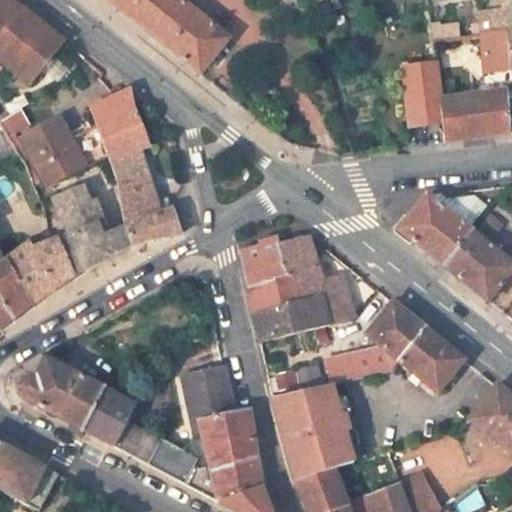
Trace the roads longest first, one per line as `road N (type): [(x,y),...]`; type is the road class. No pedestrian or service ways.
road 1 (residential): [(210,231),(290,511)]
road 2 (primary): [(511,359),(295,188)]
road 3 (secondary): [(210,231),(0,358)]
road 4 (residential): [(295,188),(511,161)]
road 5 (primary): [(0,420),(173,511)]
road 6 (primary): [(175,106),(39,0)]
road 7 (primary): [(295,188),(175,106)]
road 8 (residential): [(175,106),(210,231)]
